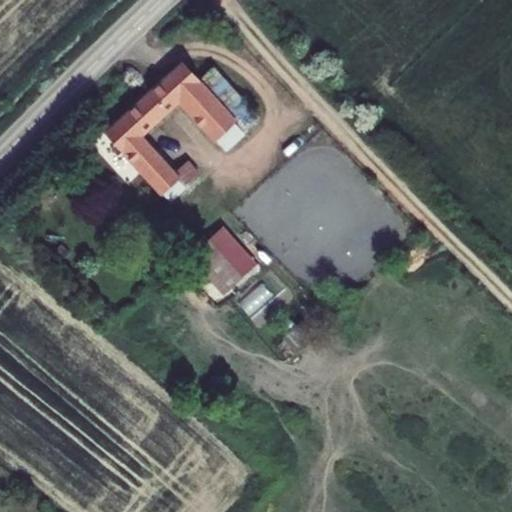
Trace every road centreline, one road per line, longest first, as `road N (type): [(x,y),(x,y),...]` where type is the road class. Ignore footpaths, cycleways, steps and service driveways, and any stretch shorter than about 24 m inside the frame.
road 1 (track): [(228,0),(511,296)]
road 2 (tertiary): [(0,158),(151,0)]
